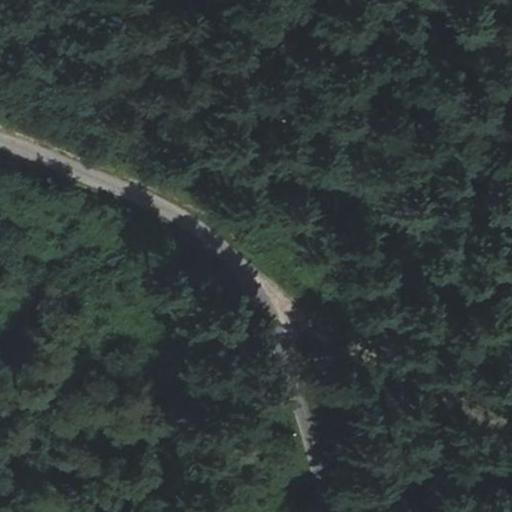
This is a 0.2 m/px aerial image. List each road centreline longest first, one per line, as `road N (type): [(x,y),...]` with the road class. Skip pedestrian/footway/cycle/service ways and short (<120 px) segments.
road 1 (unclassified): [(331,511),(269,314),(231,250),(161,204),(0,142)]
road 2 (track): [(269,314),(511,423)]
